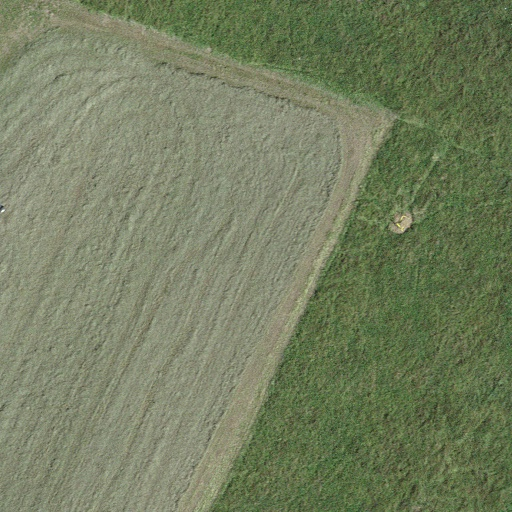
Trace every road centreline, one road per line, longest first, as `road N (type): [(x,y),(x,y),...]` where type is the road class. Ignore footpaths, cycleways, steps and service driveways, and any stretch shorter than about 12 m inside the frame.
road 1 (track): [(511,74),(312,0)]
road 2 (track): [(120,0),(77,53),(0,84)]
